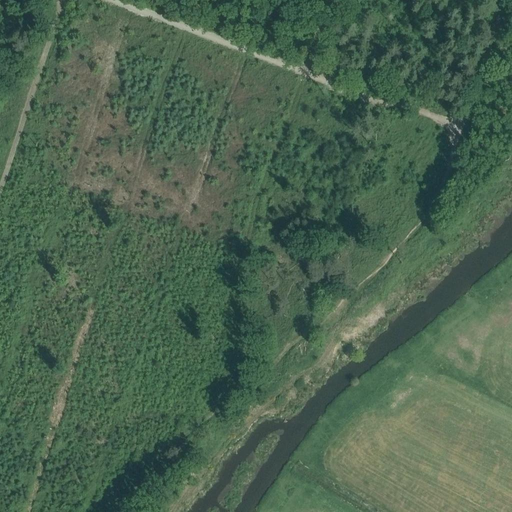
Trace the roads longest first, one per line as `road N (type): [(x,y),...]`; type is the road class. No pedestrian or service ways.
road 1 (track): [(459,129),(442,185),(401,246),(254,385),(179,442),(117,511)]
road 2 (track): [(505,0),(459,129)]
